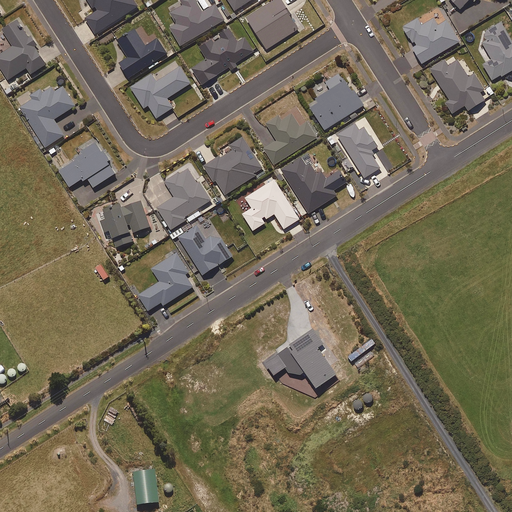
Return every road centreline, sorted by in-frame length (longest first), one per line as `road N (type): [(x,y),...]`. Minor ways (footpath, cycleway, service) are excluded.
road 1 (residential): [(0,449),(444,161)]
road 2 (residential): [(44,0),(147,149),(354,24)]
road 3 (residential): [(444,161),(354,24)]
